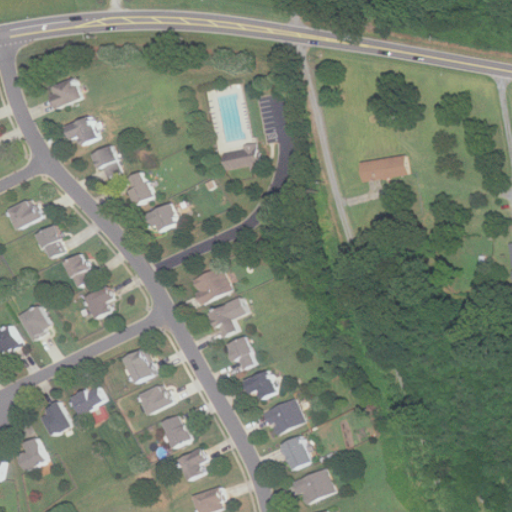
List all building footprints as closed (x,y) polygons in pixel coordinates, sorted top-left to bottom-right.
[(65,109),(89,98),(80,77),(56,88),(65,109)] [(86,137),(89,144),(105,138),(97,117),(72,126),(78,140),(86,137)] [(232,170),(255,166),(256,170),(266,168),(262,145),(229,150),(232,170)] [(101,152),(109,178),(127,173),(119,146),(101,152)] [(369,181),(414,176),(412,156),(366,161),(369,181)] [(161,199),(150,171),(130,179),(141,206),(161,199)] [(47,221),(41,200),(15,207),(21,229),(47,221)] [(186,223),(177,203),(153,214),(162,234),(186,223)] [(44,232),(54,260),(73,253),(63,226),(44,232)] [(102,279),(86,253),(70,263),(86,289),(102,279)] [(208,305),(238,290),(226,267),(196,282),(208,305)] [(115,303),(122,300),(116,287),(93,296),(102,319),(119,312),(115,303)] [(250,295),(217,312),(230,338),(248,330),(242,318),(258,310),(250,295)] [(41,340),(60,329),(46,306),(27,317),(41,340)] [(0,352),(4,359),(28,345),(17,326),(0,335),(0,352)] [(264,364),(251,337),(233,345),(246,372),(264,364)] [(143,385),(162,375),(149,349),(130,359),(143,385)] [(264,393),(268,401),(285,393),(274,370),(251,381),(258,396),(264,393)] [(180,404),(170,384),(147,396),(157,416),(180,404)] [(95,390),(80,398),(88,415),(112,404),(105,390),(97,394),(95,390)] [(271,412),(281,437),(311,424),(301,399),(271,412)] [(79,428),(66,404),(47,414),(60,438),(79,428)] [(170,422),(180,449),(199,442),(189,415),(170,422)] [(288,444),(298,471),(318,463),(308,437),(288,444)] [(55,462),(43,438),(30,445),(33,452),(25,456),(33,473),(55,462)] [(185,460),(197,481),(212,473),(208,465),(215,462),(208,448),(185,460)] [(12,462),(0,459),(0,481),(7,483),(12,462)] [(300,482),(311,506),(341,492),(330,468),(300,482)] [(202,494),(205,511),(226,511),(232,511),(228,489),(202,494)]
